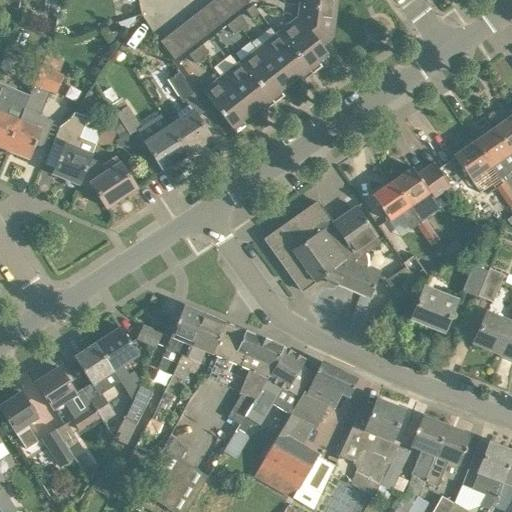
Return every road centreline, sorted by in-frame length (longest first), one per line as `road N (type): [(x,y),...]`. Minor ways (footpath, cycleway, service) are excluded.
road 1 (residential): [(511,414),(324,342),(262,285),(208,200)]
road 2 (residential): [(208,200),(448,52)]
road 3 (residential): [(46,313),(208,200)]
